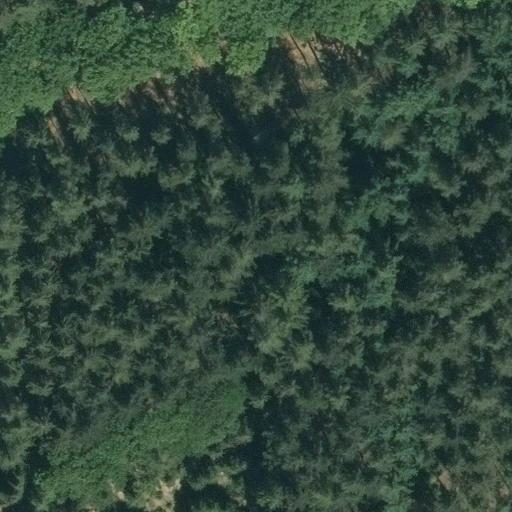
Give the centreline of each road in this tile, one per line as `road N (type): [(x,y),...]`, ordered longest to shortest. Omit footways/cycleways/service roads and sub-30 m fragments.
road 1 (track): [(6,59),(24,511)]
road 2 (track): [(6,59),(267,0)]
